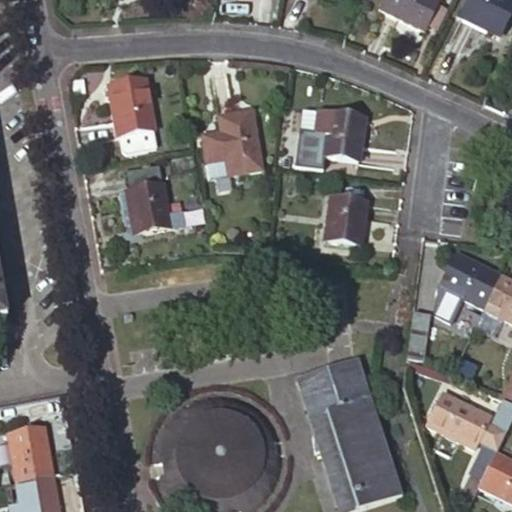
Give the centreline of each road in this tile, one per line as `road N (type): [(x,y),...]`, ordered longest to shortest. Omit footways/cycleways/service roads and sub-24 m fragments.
road 1 (residential): [(34,64),(216,44),(303,50),(511,142)]
road 2 (residential): [(34,64),(111,511)]
